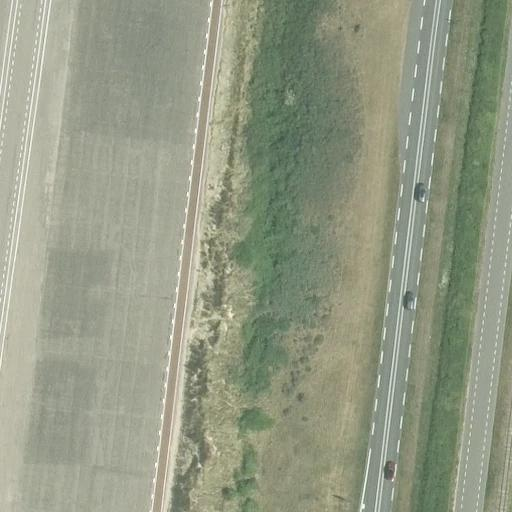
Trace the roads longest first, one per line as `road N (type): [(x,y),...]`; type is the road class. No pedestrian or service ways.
road 1 (primary): [(377,511),(438,0)]
road 2 (tertiary): [(466,511),(511,129)]
road 3 (unclassified): [(0,244),(31,0)]
